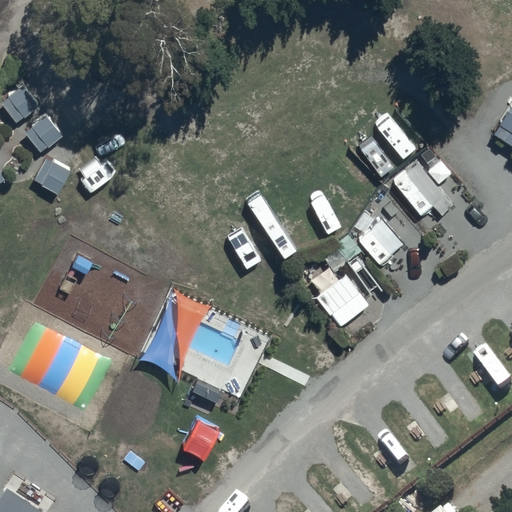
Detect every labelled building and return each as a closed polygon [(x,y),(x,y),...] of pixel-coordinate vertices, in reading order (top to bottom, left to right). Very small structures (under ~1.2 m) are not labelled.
[(511,75),(490,106),(511,121),(511,75)] [(39,106),(22,81),(0,96),(0,98),(16,122),(39,106)] [(62,136),(44,111),(22,127),(40,152),(62,136)] [(70,169),(46,157),(33,181),(57,194),(70,169)] [(442,214),(409,174),(396,185),(428,225),(442,214)] [(320,253),(333,271),(360,251),(347,233),(320,253)] [(327,286),(313,298),(339,328),(367,304),(343,275),(338,280),(331,272),(322,279),(327,286)] [(216,388),(197,380),(190,391),(188,390),(180,407),(189,412),(187,415),(199,420),(200,418),(218,426),(226,409),(210,401),(216,388)] [(55,511),(58,509),(6,472),(0,480),(0,511),(55,511)]
